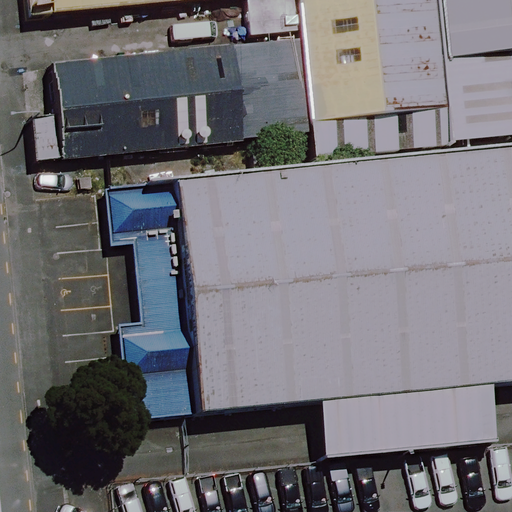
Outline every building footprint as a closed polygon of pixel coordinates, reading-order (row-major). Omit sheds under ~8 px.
[(71,0),(73,9),(173,0),(71,0)] [(456,0),(319,0),(332,135),(468,122),(456,0)] [(511,0),(456,0),(464,81),(511,76),(511,0)] [(261,56),(79,73),(88,175),(271,158),(261,56)] [(511,410),(511,167),(201,196),(223,437),(511,410)]
